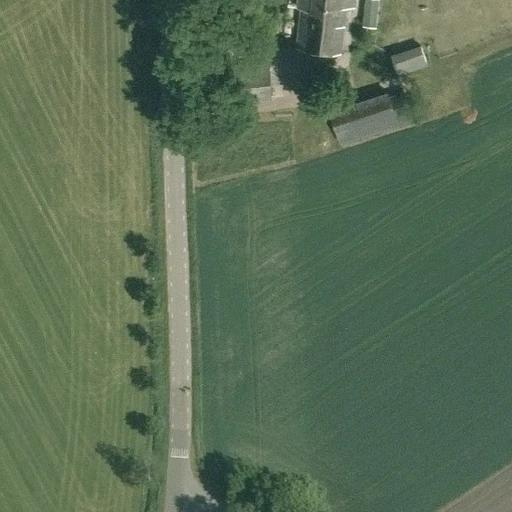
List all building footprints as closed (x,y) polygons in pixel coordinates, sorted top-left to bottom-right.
[(342,52),(347,5),(354,6),(354,0),(298,0),(298,6),(302,7),(298,47),(342,52)] [(365,0),(363,26),(376,27),(379,0),(365,0)] [(422,50),(393,60),(398,73),(426,63),(422,50)] [(268,63),(227,66),(230,103),(272,99),(268,63)] [(439,86),(446,105),(455,102),(449,83),(439,86)] [(334,103),(345,139),(415,116),(407,90),(392,94),(389,85),(334,103)]
